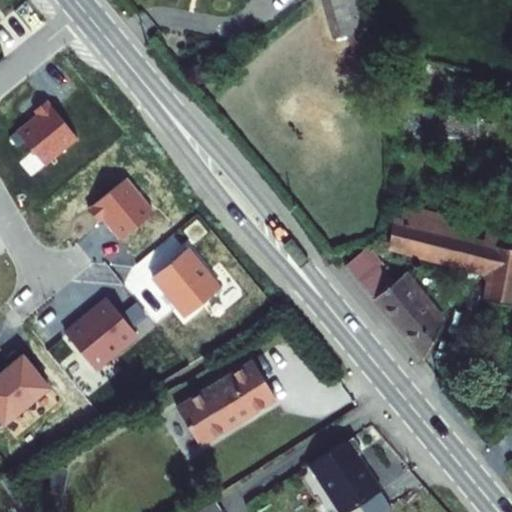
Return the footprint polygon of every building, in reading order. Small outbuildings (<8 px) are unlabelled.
[(354,0),(325,0),(336,30),(362,21),(354,0)] [(16,131),(46,167),(79,140),(47,101),(32,113),(35,116),(16,131)] [(102,218),(119,238),(153,210),(126,178),(89,208),(99,221),(102,218)] [(363,243),(346,256),(426,351),(440,307),(435,300),(427,304),(398,269),(394,270),(378,252),(390,247),(394,253),(405,249),(400,241),(452,256),(459,232),(440,227),(444,215),(401,201),(397,213),(394,211),(386,236),(363,243)] [(444,215),(440,227),(459,232),(463,220),(444,215)] [(511,231),(488,226),(485,239),(511,245),(511,231)] [(459,232),(452,256),(479,263),(485,239),(459,232)] [(491,266),(485,290),(511,296),(511,245),(485,239),(479,263),(491,266)] [(182,317),(221,286),(190,247),(151,278),(182,317)] [(65,330),(97,369),(138,336),(106,297),(65,330)] [(285,384),(262,346),(185,391),(208,429),(235,413),(233,409),(255,396),(258,400),(285,384)] [(0,420),(4,425),(51,387),(23,353),(0,371),(0,420)] [(350,421),(307,449),(340,499),(378,474),(355,439),(360,436),(350,421)] [(189,511),(219,511),(206,490),(184,504),(189,511)]
